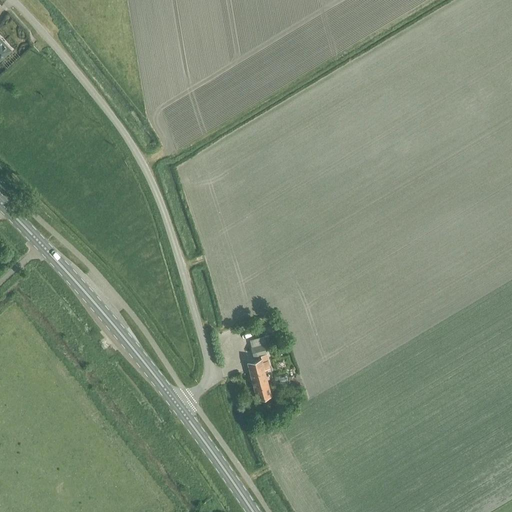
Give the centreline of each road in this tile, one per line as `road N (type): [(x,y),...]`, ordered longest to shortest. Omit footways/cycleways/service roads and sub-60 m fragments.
road 1 (residential): [(11,0),(98,97),(143,163),(163,210),(211,376),(178,406)]
road 2 (primary): [(178,406),(0,202)]
road 3 (primary): [(253,511),(178,406)]
